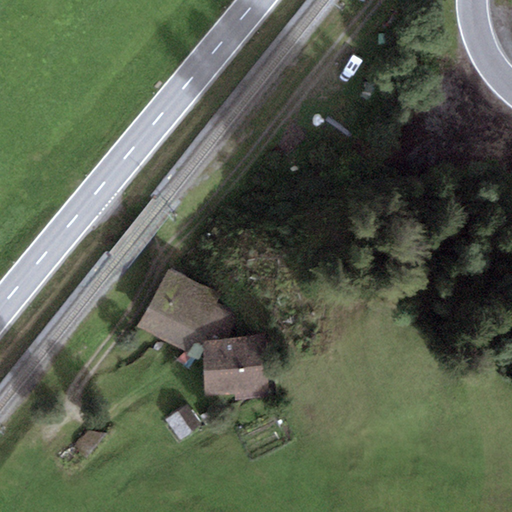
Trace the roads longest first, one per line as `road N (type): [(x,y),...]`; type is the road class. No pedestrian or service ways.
road 1 (track): [(378,0),(201,204),(162,262),(96,200)]
road 2 (secondary): [(260,0),(0,321)]
road 3 (track): [(162,262),(94,356),(70,405),(86,422),(127,410),(178,370)]
